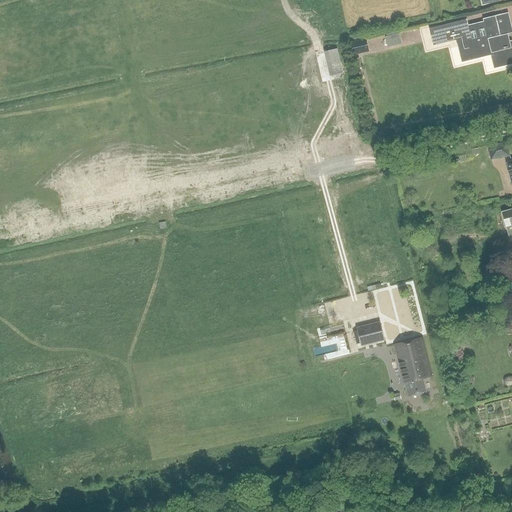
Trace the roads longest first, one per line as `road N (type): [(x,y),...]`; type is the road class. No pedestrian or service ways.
road 1 (unknown): [(26,511),(342,437),(443,511)]
road 2 (track): [(386,162),(346,154),(62,210)]
road 3 (track): [(511,132),(386,162),(398,239)]
